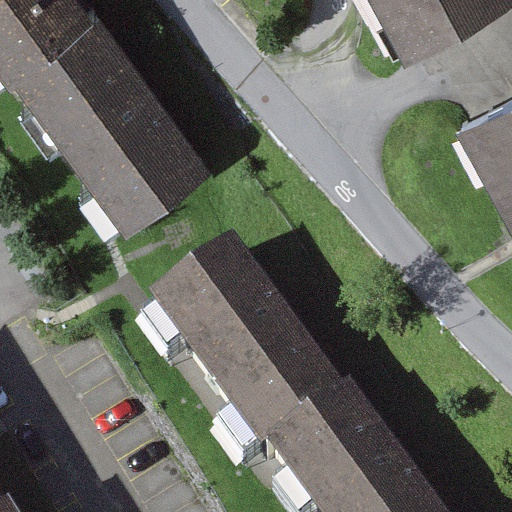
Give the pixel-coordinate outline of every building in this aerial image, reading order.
[(88,16),(76,0),(0,0),(0,43),(18,68),(23,64),(88,16)] [(384,0),(407,41),(482,0),(384,0)] [(202,160),(94,12),(88,16),(23,64),(77,138),(132,212),(202,160)] [(511,98),(463,124),(511,213),(511,98)] [(229,259),(158,312),(214,386),(268,458),(273,455),(339,405),(229,259)] [(339,405),(273,455),(316,511),(427,511),(344,401),(339,405)]
